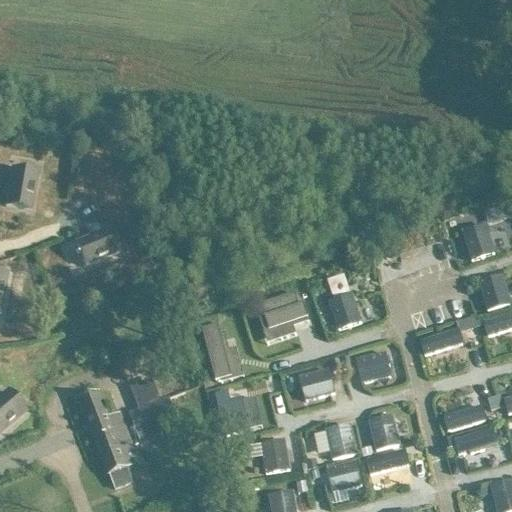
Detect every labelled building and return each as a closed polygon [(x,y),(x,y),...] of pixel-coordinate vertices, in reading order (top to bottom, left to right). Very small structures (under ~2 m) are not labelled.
[(37,175),(12,171),(5,207),(31,212),(37,175)] [(495,256),(485,226),(462,233),(471,263),(495,256)] [(111,230),(77,244),(86,268),(121,254),(111,230)] [(318,277),(326,301),(350,293),(343,269),(318,277)] [(511,307),(503,277),(479,283),(487,314),(511,307)] [(295,296),(263,306),(267,318),(271,331),(308,320),(303,307),(299,308),(295,296)] [(328,304),(338,334),(362,326),(352,296),(328,304)] [(511,318),(481,327),(487,347),(511,339),(511,318)] [(219,330),(203,334),(215,382),(231,379),(225,354),(219,330)] [(420,341),(421,344),(425,358),(465,347),(460,330),(420,341)] [(356,362),(362,385),(391,379),(386,355),(356,362)] [(300,380),(306,403),(335,396),(329,372),(300,380)] [(130,388),(138,411),(129,415),(141,445),(181,430),(170,398),(161,402),(152,380),(130,388)] [(9,393),(0,400),(0,433),(25,413),(9,393)] [(139,466),(126,434),(119,415),(109,419),(99,394),(79,402),(108,478),(110,477),(115,490),(132,484),(127,470),(139,466)] [(229,394),(215,397),(224,437),(248,432),(242,403),(231,405),(229,394)] [(500,399),(488,402),(491,413),(503,409),(500,399)] [(483,408),(443,419),(448,436),(487,425),(483,408)] [(376,453),(400,447),(393,418),(369,424),(376,453)] [(333,462),(356,457),(350,428),(327,433),(333,462)] [(458,457),(498,446),(494,431),(454,442),(458,457)] [(451,438),(442,441),(445,451),(454,448),(451,438)] [(261,446),(266,476),(290,472),(285,442),(261,446)] [(406,453),(366,463),(370,477),(410,467),(406,453)] [(315,461),(306,463),(308,471),(317,469),(315,461)] [(333,494),(362,487),(356,464),(327,471),(333,494)] [(319,472),(311,473),(313,481),(320,480),(319,472)] [(511,511),(511,483),(491,489),(497,511),(511,511)] [(306,484),(297,485),(298,496),(308,495),(306,484)] [(269,498),(271,511),(296,511),(293,494),(269,498)]
